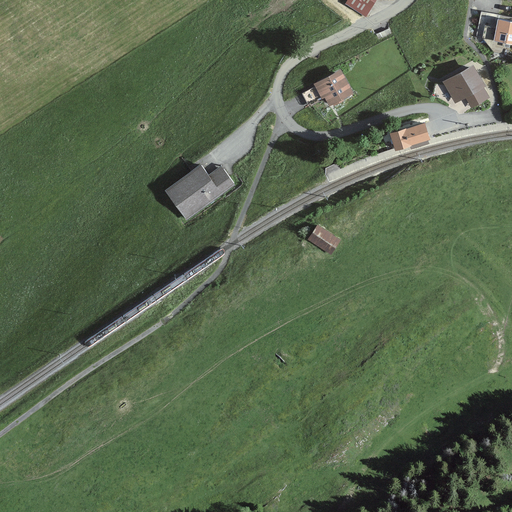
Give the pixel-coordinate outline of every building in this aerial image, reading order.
[(347,0),(345,3),(366,17),(375,0),(347,0)] [(478,25),(496,29),(494,40),(511,42),(511,19),(498,17),(499,13),(480,10),(478,25)] [(486,86),(474,63),(443,80),(455,102),(465,97),(471,107),(490,97),(484,87),(486,86)] [(354,91),(341,67),(315,81),(328,106),(354,91)] [(425,124),(391,134),(395,148),(429,138),(425,124)] [(201,163),(165,190),(186,219),(234,183),(221,165),(208,174),(201,163)] [(308,238),(332,253),(342,238),(318,222),(308,238)]
